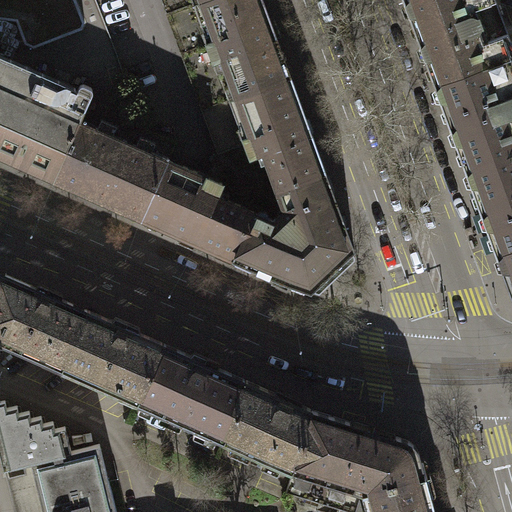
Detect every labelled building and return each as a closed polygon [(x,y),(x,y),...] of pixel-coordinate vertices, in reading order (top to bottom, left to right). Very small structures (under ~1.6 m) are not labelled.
[(0,0),(0,20),(17,24),(26,49),(36,52),(87,32),(74,0),(0,0)] [(164,0),(169,12),(202,0),(164,0)] [(203,107),(287,77),(258,0),(202,0),(169,12),(203,107)] [(511,0),(400,0),(511,303),(511,0)] [(75,85),(0,57),(0,148),(41,167),(40,171),(56,177),(81,121),(85,112),(72,102),(75,85)] [(287,77),(203,107),(222,153),(245,145),(249,156),(261,152),(277,190),(324,175),(287,77)] [(169,159),(81,121),(56,177),(54,180),(142,219),(169,159)] [(169,159),(142,219),(149,222),(234,259),(255,211),(218,195),(223,183),(176,162),(169,159)] [(324,175),(277,190),(283,210),(274,219),(255,211),(234,259),(310,290),(354,247),(324,175)] [(0,342),(62,369),(88,310),(0,271),(0,342)] [(137,402),(164,343),(88,310),(62,369),(137,402)] [(234,405),(246,379),(164,343),(137,402),(224,441),(239,408),(234,405)] [(239,408),(224,441),(293,472),(313,409),(246,379),(234,405),(239,408)] [(0,401),(0,451),(4,468),(70,452),(66,426),(55,429),(53,421),(44,424),(42,416),(32,419),(30,411),(20,413),(18,405),(7,408),(5,400),(0,401)] [(356,511),(362,493),(426,476),(419,451),(417,446),(412,442),(407,439),(397,435),(313,409),(293,472),(285,493),(345,511),(356,511)] [(70,452),(4,468),(14,511),(116,511),(100,444),(70,452)] [(435,511),(426,476),(362,493),(367,511),(435,511)]
